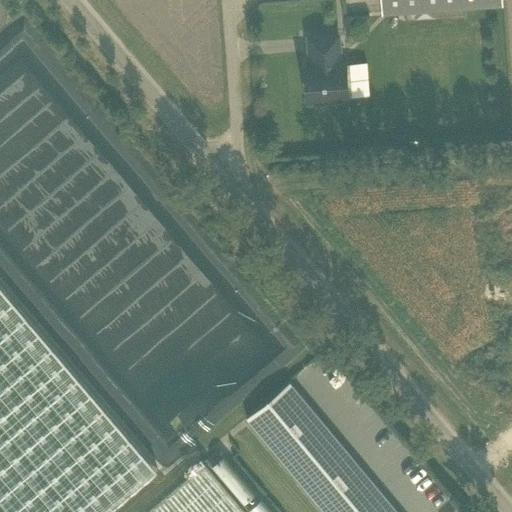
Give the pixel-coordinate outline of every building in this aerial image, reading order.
[(381,0),(382,11),(503,2),(502,0),(381,0)] [(310,66),(309,66),(310,76),(306,77),(308,101),(321,100),(323,104),(333,103),(335,99),(348,98),(347,73),(341,74),(339,45),(309,47),(310,66)] [(458,337),(480,319),(439,270),(416,288),(458,337)] [(0,284),(0,511),(104,511),(156,468),(0,284)] [(275,442),(311,411),(287,382),(250,413),(275,442)] [(298,470),(335,438),(311,411),(275,442),(298,470)] [(358,466),(335,438),(298,470),(322,497),(358,466)] [(244,511),(204,463),(146,511),(244,511)] [(360,511),(382,494),(358,466),(322,497),(334,511),(360,511)] [(397,511),(382,494),(360,511),(397,511)]
